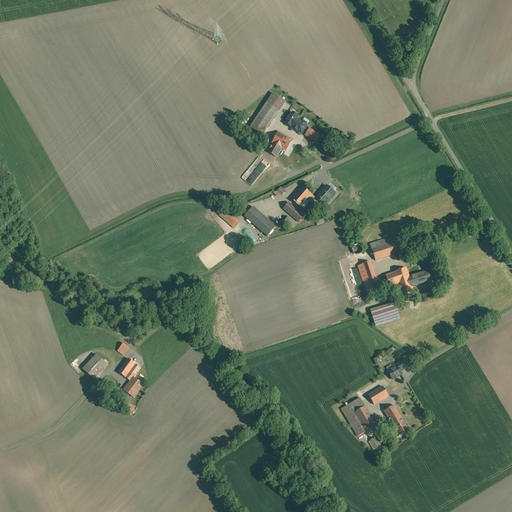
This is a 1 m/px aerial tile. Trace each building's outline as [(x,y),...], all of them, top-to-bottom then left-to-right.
[(285,102),(273,94),(250,127),(262,136),(285,102)] [(310,121),(292,109),(284,121),(302,133),(310,121)] [(320,136),(310,129),(305,135),(316,142),(320,136)] [(288,138),(279,133),(272,143),(273,143),(267,152),(276,158),(282,148),(280,147),(281,144),(284,145),(288,138)] [(300,145),(288,138),(284,145),(281,144),(280,147),(282,148),(293,155),(300,145)] [(260,156),(242,178),(247,181),(248,179),(253,183),(267,165),(262,161),(264,159),(260,156)] [(327,187),(321,194),(320,194),(316,199),(313,202),(321,209),(335,193),(327,186),(327,187)] [(316,199),(303,187),(292,199),(305,211),(313,202),(316,199)] [(304,217),(289,203),(284,209),(299,222),(304,217)] [(275,227),(252,208),(245,216),(267,236),(275,227)] [(226,209),(220,216),(235,229),(241,222),(226,209)] [(285,216),(277,225),(282,229),(289,220),(285,216)] [(396,236),(370,244),(375,261),(401,253),(396,236)] [(371,262),(358,267),(364,288),(374,284),(377,283),(371,262)] [(407,269),(385,276),(389,288),(398,285),(401,295),(414,291),(412,285),(409,278),(407,269)] [(423,273),(416,275),(416,276),(409,278),(412,285),(418,283),(419,285),(424,284),(423,283),(431,281),(429,276),(427,271),(423,273)] [(374,284),(364,288),(368,298),(377,295),(374,284)] [(395,303),(371,311),(375,324),(399,316),(395,303)] [(124,346),(118,353),(124,357),(130,350),(124,346)] [(97,355),(83,370),(94,380),(108,365),(97,355)] [(118,372),(130,381),(133,378),(140,368),(128,359),(118,372)] [(404,360),(396,365),(397,367),(397,366),(400,372),(408,367),(404,360)] [(397,367),(388,372),(392,380),(402,374),(400,372),(397,366),(397,367)] [(109,376),(105,383),(112,388),(117,382),(109,376)] [(130,381),(124,390),(134,397),(143,385),(133,378),(130,381)] [(383,387),(368,396),(374,405),(388,396),(383,387)] [(376,426),(360,398),(341,409),(358,437),(376,426)] [(394,405),(384,411),(392,424),(402,418),(394,405)] [(402,418),(392,424),(399,436),(409,430),(402,418)] [(385,431),(377,436),(381,442),(389,437),(385,431)] [(380,446),(375,438),(370,441),(375,449),(380,446)]
